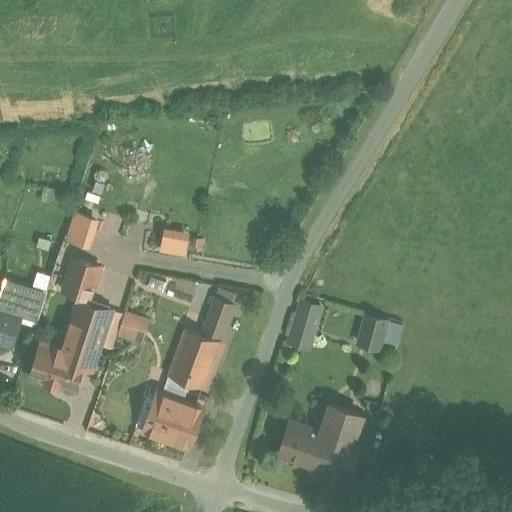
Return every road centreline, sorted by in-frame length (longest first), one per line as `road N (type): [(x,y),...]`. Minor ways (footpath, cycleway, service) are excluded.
road 1 (unclassified): [(462,0),(309,250),(216,488)]
road 2 (unclassified): [(216,488),(0,415)]
